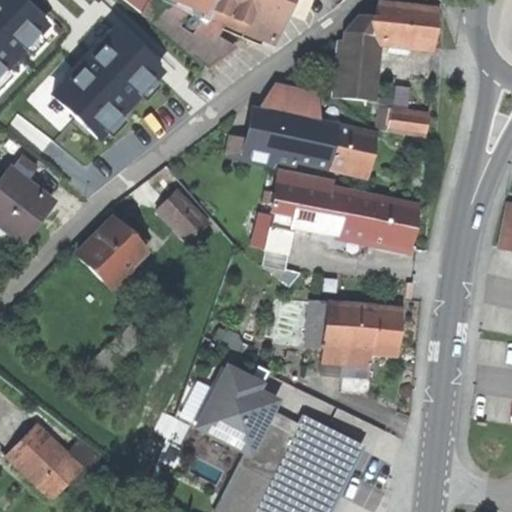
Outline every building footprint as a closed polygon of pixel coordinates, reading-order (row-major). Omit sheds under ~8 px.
[(0,0),(0,72),(3,69),(13,77),(56,28),(23,0),(0,0)] [(142,0),(141,3),(206,61),(232,45),(179,20),(186,8),(204,18),(211,11),(270,37),(287,0),(142,0)] [(433,60),(438,11),(377,5),(375,21),(357,19),(342,35),(341,44),(335,43),(329,105),(376,109),(381,55),(433,60)] [(75,138),(126,74),(82,39),(4,137),(13,144),(28,156),(68,188),(95,154),(75,138)] [(367,185),(378,135),(320,123),(315,96),(273,87),(257,113),(250,111),(244,140),(228,140),(223,162),(272,173),(273,169),(296,174),(297,168),(329,175),(329,177),(367,185)] [(424,143),(428,118),(389,112),(385,137),(424,143)] [(28,156),(13,144),(4,156),(19,167),(28,156)] [(55,206),(9,170),(0,180),(0,233),(20,250),(55,206)] [(407,258),(418,208),(331,190),(332,185),(276,173),(267,217),(272,219),(290,222),(287,233),(291,234),(407,258)] [(189,241),(209,220),(173,184),(152,205),(189,241)] [(511,207),(505,206),(495,253),(511,256),(511,207)] [(149,255),(110,217),(70,258),(109,297),(112,294),(116,297),(135,278),(131,273),(149,255)] [(286,258),(291,234),(287,233),(290,222),(272,219),(265,253),(286,258)] [(396,363),(400,311),(306,304),(302,352),(321,353),(319,380),(341,381),(368,383),(369,361),(396,363)] [(133,327),(87,370),(100,383),(145,340),(133,327)] [(271,416),(276,406),(258,396),(262,388),(223,368),(190,432),(244,459),(248,461),(271,416)] [(367,398),(368,383),(341,381),(340,396),(367,398)] [(266,488),(297,430),(271,416),(248,461),(244,459),(237,474),(266,488)] [(331,511),(363,452),(301,421),(297,430),(266,488),(254,511),(331,511)] [(36,428),(3,462),(51,508),(95,462),(78,446),(67,458),(36,428)]
